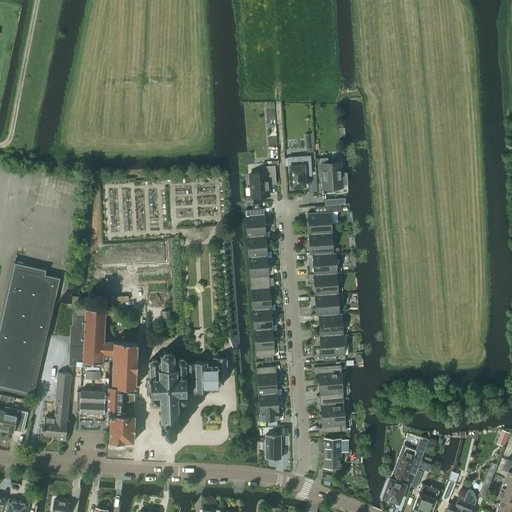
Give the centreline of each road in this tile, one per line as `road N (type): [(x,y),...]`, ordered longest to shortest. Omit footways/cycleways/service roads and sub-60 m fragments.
road 1 (residential): [(297,486),(304,446),(283,159)]
road 2 (tertiary): [(297,486),(239,474),(0,459)]
